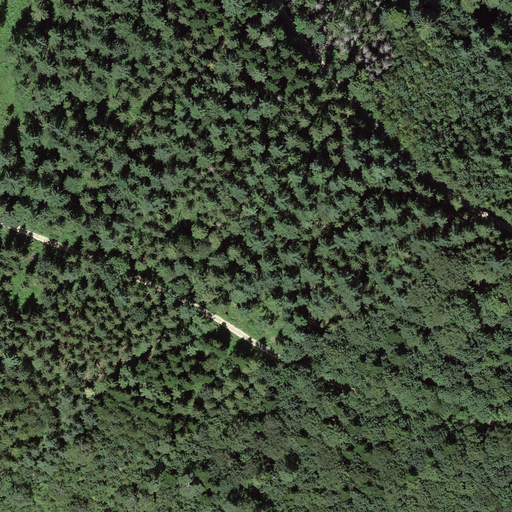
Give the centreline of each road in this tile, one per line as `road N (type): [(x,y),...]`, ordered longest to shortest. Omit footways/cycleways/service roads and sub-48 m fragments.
road 1 (track): [(0,223),(177,297),(336,385),(459,420),(511,422)]
road 2 (track): [(511,234),(434,190),(265,0)]
road 3 (track): [(507,232),(357,190),(258,136)]
